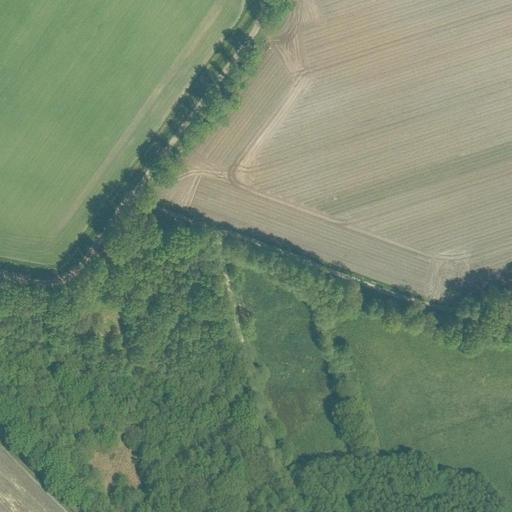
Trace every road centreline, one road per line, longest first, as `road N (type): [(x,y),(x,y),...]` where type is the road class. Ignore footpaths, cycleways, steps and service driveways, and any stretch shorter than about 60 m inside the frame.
road 1 (unclassified): [(134,193),(257,26),(263,0)]
road 2 (track): [(134,193),(73,274),(47,284),(0,276)]
